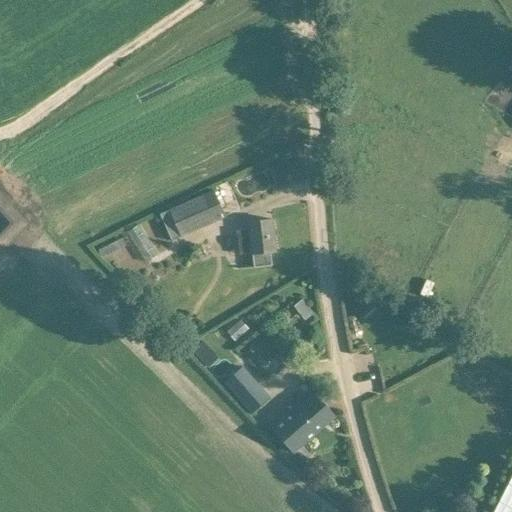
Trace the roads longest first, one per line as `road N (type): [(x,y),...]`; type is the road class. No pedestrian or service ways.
road 1 (unclassified): [(384,511),(340,365),(323,252),(309,0)]
road 2 (unknown): [(199,0),(0,133)]
